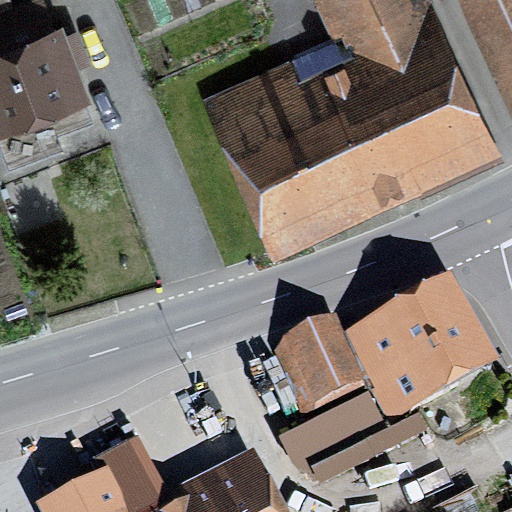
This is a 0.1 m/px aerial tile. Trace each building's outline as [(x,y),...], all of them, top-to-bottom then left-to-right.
[(64,145),(59,132),(93,120),(87,102),(92,100),(62,19),(53,23),(44,0),(17,0),(12,2),(13,5),(0,9),(0,145),(7,166),(64,145)] [(0,0),(0,9),(13,5),(12,2),(11,0),(0,0)] [(201,96),(272,257),(419,192),(421,197),(503,161),(431,0),(300,0),(317,39),(288,52),(290,57),(201,96)] [(511,0),(455,0),(511,119),(511,0)] [(499,367),(451,276),(342,333),(390,424),(499,367)] [(310,407),(360,385),(332,318),(281,340),(310,407)] [(367,396),(276,440),(304,497),(427,437),(418,419),(385,434),(367,396)] [(173,511),(165,496),(136,438),(87,462),(94,476),(34,507),(36,511),(173,511)] [(282,511),(253,452),(165,496),(173,511),(282,511)]
